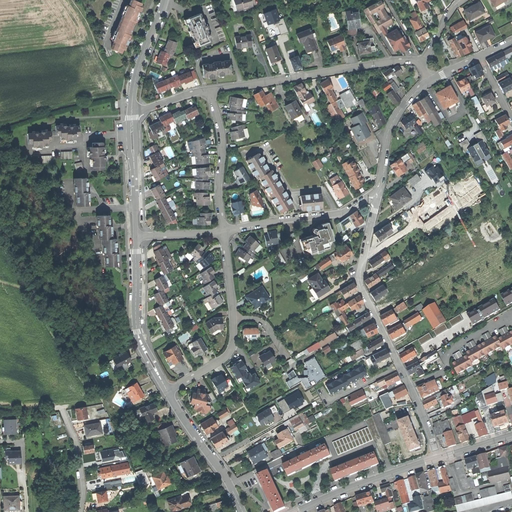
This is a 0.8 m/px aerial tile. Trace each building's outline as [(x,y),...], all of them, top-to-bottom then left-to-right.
[(128,41),(127,40),(129,35),(128,35),(134,21),(135,22),(137,17),(138,17),(140,13),(139,13),(141,7),(139,7),(141,3),(132,0),(131,0),(129,7),(127,6),(127,7),(123,16),(117,31),(113,40),(112,41),(114,42),(111,49),(120,52),(122,49),(123,50),(126,44),(127,45),(128,41)] [(233,0),(236,11),(253,6),(250,0),(233,0)] [(428,6),(426,2),(427,1),(429,0),(414,0),(418,6),(419,6),(421,10),(428,6)] [(376,12),(382,8),(379,2),(368,8),(371,15),(376,12)] [(469,20),(484,12),(479,3),(471,7),(464,11),(469,20)] [(371,15),(368,8),(363,10),(372,25),(376,23),(371,15)] [(387,17),(382,8),(376,12),(381,20),(387,17)] [(275,10),(263,14),(267,25),(272,23),(278,21),(279,21),(279,20),(275,10)] [(348,29),(360,27),(360,21),(358,13),(346,15),(348,29)] [(199,46),(211,41),(200,14),(190,17),(188,18),(189,22),(187,23),(195,44),(197,43),(199,46)] [(389,16),(387,17),(381,20),(376,23),(380,29),(381,29),(384,27),(393,22),(389,16)] [(424,28),(418,16),(411,19),(410,20),(416,32),(424,28)] [(283,18),(279,20),(279,21),(278,21),(279,22),(276,23),(280,35),(288,32),(283,18)] [(450,28),(453,32),(462,27),(466,25),(463,21),(450,28)] [(487,39),(494,36),(489,26),(475,33),(480,43),(487,39)] [(429,36),(424,28),(416,32),(415,32),(420,41),(425,38),(429,36)] [(316,49),(312,38),(311,34),(309,29),(296,34),(300,43),(302,42),(306,53),(311,51),(316,49)] [(388,34),(385,36),(393,50),(396,50),(399,48),(401,52),(403,51),(406,50),(410,47),(404,35),(401,37),(398,32),(396,29),(388,34)] [(244,47),(252,46),(250,35),(235,37),(236,49),(244,47)] [(339,48),(344,46),(344,45),(342,40),(341,41),(339,36),(327,41),(331,51),(339,48)] [(468,52),(472,50),(465,37),(463,38),(462,36),(456,39),(464,54),(468,52)] [(373,37),(364,39),(364,41),(358,42),(360,53),(368,52),(370,51),(375,50),(373,37)] [(460,56),(463,55),(454,38),(448,41),(457,58),(460,56)] [(166,45),(164,52),(169,54),(172,55),(177,43),(168,40),(166,45)] [(271,63),(281,59),(275,45),(265,49),(269,59),(271,63)] [(505,59),(511,55),(511,50),(511,48),(502,53),(505,59)] [(165,66),(169,54),(164,52),(161,51),(159,57),(157,62),(165,66)] [(502,53),(502,52),(499,53),(486,60),(490,67),(505,59),(502,53)] [(297,68),(301,67),(297,57),(290,59),(294,69),(297,68)] [(507,59),(505,59),(490,67),(492,71),(509,62),(507,59)] [(221,74),(230,73),(229,61),(217,62),(217,60),(213,61),(213,64),(202,65),(203,78),(215,76),(215,75),(221,74)] [(469,69),(473,76),(471,77),(473,82),(480,79),(479,76),(483,74),(481,71),(478,64),(469,69)] [(397,66),(391,69),(394,74),(396,77),(399,75),(402,73),(397,66)] [(391,69),(390,68),(383,73),(387,79),(394,74),(391,69)] [(189,72),(178,76),(181,83),(184,82),(184,83),(189,82),(193,80),(190,72),(189,72)] [(498,83),(506,78),(503,74),(495,78),(498,83)] [(177,75),(166,80),(169,88),(174,86),(180,84),(181,83),(178,76),(177,75)] [(461,80),(457,83),(462,92),(467,89),(470,87),(469,85),(465,78),(461,80)] [(503,93),(511,88),(511,84),(511,83),(509,79),(509,78),(498,83),(502,90),(503,93)] [(330,102),(335,99),(330,90),(333,88),(328,79),(323,82),(320,84),(330,102)] [(169,88),(166,80),(154,85),(158,93),(163,90),(169,88)] [(391,80),(388,82),(391,86),(395,92),(399,90),(391,80)] [(385,91),(391,86),(388,82),(382,87),(385,91)] [(303,106),(314,100),(313,98),(314,97),(313,94),(309,93),(305,95),(304,93),(306,92),(301,83),(297,85),(293,87),(303,106)] [(443,108),(444,107),(456,101),(456,100),(449,87),(448,87),(447,86),(443,89),(441,90),(441,91),(436,94),(443,108)] [(347,106),(356,101),(349,88),(340,93),(347,106)] [(273,110),(270,103),(266,95),(262,90),(258,92),(254,94),(261,106),(267,103),(271,111),(273,110)] [(397,103),(400,100),(393,90),(387,94),(388,97),(390,99),(394,105),(397,103)] [(276,100),(272,92),(266,95),(270,103),(276,100)] [(481,98),(485,105),(485,106),(489,104),(494,101),(491,96),(490,93),(481,98)] [(441,121),(440,119),(437,113),(427,96),(423,98),(419,101),(433,124),(436,122),(438,123),(441,121)] [(233,106),(232,110),(243,111),(244,107),(241,107),(243,99),(230,97),(229,102),(229,105),(231,105),(233,106)] [(291,118),(301,112),(294,99),(289,102),(284,105),(291,118)] [(338,105),(338,106),(335,101),(327,106),(331,113),(335,111),(339,119),(344,116),(338,105)] [(422,114),(425,112),(419,101),(412,105),(414,108),(419,116),(422,114)] [(456,101),(444,107),(445,110),(457,103),(456,101)] [(484,113),(479,103),(475,105),(474,105),(480,115),(484,113)] [(372,114),(380,110),(377,104),(369,108),(372,114)] [(335,121),(339,119),(335,111),(331,113),(327,106),(324,108),(330,120),(334,118),(335,121)] [(188,109),(183,111),(187,118),(187,119),(199,113),(195,107),(192,108),(191,107),(188,109)] [(228,120),(242,121),(242,114),(243,114),(243,111),(232,110),(232,113),(230,113),(228,113),(228,116),(228,120)] [(386,123),(380,110),(372,114),(374,118),(375,121),(378,127),(386,123)] [(176,113),(171,115),(174,120),(175,123),(187,118),(183,111),(180,112),(179,111),(176,113)] [(159,118),(160,121),(164,129),(169,127),(167,124),(174,120),(171,115),(170,112),(165,115),(159,118)] [(431,121),(425,112),(422,114),(428,123),(431,121)] [(364,139),(365,137),(369,135),(363,123),(364,122),(367,121),(363,113),(351,119),(355,127),(353,128),(356,135),(356,138),(362,140),(364,140),(364,139)] [(416,122),(411,115),(401,122),(402,125),(405,129),(408,127),(410,129),(413,127),(412,125),(416,122)] [(500,129),(501,131),(505,129),(503,127),(505,126),(509,124),(505,115),(495,120),(500,129)] [(164,129),(160,121),(156,123),(154,124),(149,126),(149,127),(151,130),(153,135),(156,133),(161,131),(164,129)] [(367,128),(364,122),(363,123),(369,135),(365,137),(364,139),(371,135),(367,128)] [(75,140),(75,137),(75,126),(75,124),(69,124),(69,126),(66,126),(66,139),(66,141),(72,141),(72,140),(75,140)] [(233,127),(234,131),(232,132),(230,132),(231,137),(232,140),(244,137),(243,130),(245,129),(244,125),(233,127)] [(423,132),(418,125),(414,127),(420,135),(423,132)] [(357,142),(362,140),(356,138),(356,135),(353,128),(351,129),(357,142)] [(158,137),(156,133),(153,135),(151,130),(150,131),(149,134),(152,140),(158,137)] [(41,147),(41,145),(41,133),(38,133),(37,131),(32,131),(32,133),(32,144),(32,147),(36,147),(36,148),(41,147)] [(478,142),(478,143),(482,141),(483,142),(486,140),(481,131),(474,135),(478,142)] [(501,150),(511,144),(511,133),(507,136),(506,137),(505,139),(497,143),(501,150)] [(191,150),(192,153),(203,151),(202,147),(206,146),(205,142),(204,138),(191,141),(193,149),(191,150)] [(467,150),(471,147),(471,146),(467,139),(459,144),(464,153),(468,151),(467,150)] [(478,143),(471,147),(467,150),(468,151),(474,162),(481,158),(483,157),(489,153),(483,142),(482,141),(478,143)] [(414,148),(416,151),(425,145),(423,142),(414,148)] [(149,148),(153,154),(157,152),(154,145),(149,148)] [(426,147),(425,145),(416,151),(418,153),(426,147)] [(91,156),(103,156),(103,153),(105,153),(105,146),(103,147),(92,147),(89,147),(89,151),(89,156),(91,156)] [(196,164),(209,163),(208,159),(208,155),(204,155),(203,151),(192,153),(192,157),(195,156),(196,164)] [(153,162),(155,167),(158,166),(163,163),(158,152),(157,152),(153,154),(150,156),(153,162)] [(258,178),(260,176),(269,171),(265,163),(266,163),(264,160),(263,159),(259,152),(247,159),(258,178)] [(409,152),(407,153),(410,158),(408,159),(411,163),(415,160),(409,152)] [(410,158),(407,153),(399,159),(402,163),(408,159),(410,158)] [(507,156),(505,153),(501,155),(509,170),(511,167),(511,165),(511,166),(507,156)] [(92,166),(104,166),(103,162),(105,162),(104,158),(103,159),(103,156),(91,156),(91,162),(92,162),(92,166)] [(477,167),(484,163),(481,158),(474,162),(477,167)] [(318,159),(312,162),(317,170),(323,166),(318,159)] [(407,170),(402,163),(399,159),(390,165),(394,171),(397,176),(407,170)] [(342,164),(349,177),(358,172),(359,172),(355,165),(353,161),(350,163),(349,160),(342,164)] [(153,176),(156,181),(164,177),(161,172),(158,166),(155,167),(150,170),(153,176)] [(432,166),(425,172),(428,176),(429,176),(432,179),(436,184),(439,181),(437,180),(443,175),(437,167),(435,170),(432,166)] [(194,176),(194,179),(206,179),(206,175),(209,175),(209,170),(209,167),(196,168),(196,176),(194,176)] [(249,179),(242,167),(237,170),(233,172),(238,179),(235,181),(238,185),(249,179)] [(260,176),(270,194),(282,187),(278,180),(279,179),(278,177),(277,176),(276,176),(272,169),(269,171),(260,176)] [(349,177),(356,189),(362,185),(361,183),(364,181),(361,177),(358,172),(349,177)] [(420,179),(416,174),(407,181),(411,186),(420,179)] [(337,193),(339,197),(344,195),(348,192),(341,180),(339,181),(337,176),(335,175),(331,178),(330,179),(330,180),(333,184),(332,185),(334,189),(333,189),(335,194),(337,193)] [(74,192),(76,192),(87,192),(87,178),(74,178),(74,192)] [(195,189),(209,190),(209,186),(209,183),(205,182),(206,179),(194,179),(194,182),(195,182),(195,189)] [(153,194),(157,200),(163,197),(165,196),(159,185),(151,189),(153,194)] [(281,212),(293,205),(289,198),(290,197),(288,195),(287,193),(286,194),(282,187),(270,194),(281,212)] [(397,209),(411,199),(402,187),(389,197),(394,204),(393,204),(394,206),(397,209)] [(256,190),(250,193),(249,197),(250,199),(249,203),(251,205),(256,206),(260,207),(262,201),(256,190)] [(77,206),(90,205),(89,194),(89,192),(87,192),(76,192),(77,206)] [(314,208),(323,207),(322,192),(314,193),(314,192),(309,193),(309,194),(301,195),(303,209),(314,208)] [(196,205),(210,205),(210,202),(210,197),(205,197),(205,193),(194,193),(194,197),(197,197),(196,205)] [(161,212),(169,208),(167,203),(163,197),(157,200),(155,201),(157,204),(160,209),(161,212)] [(238,213),(243,212),(241,201),(231,203),(232,207),(231,208),(232,214),(234,214),(234,216),(236,216),(239,215),(238,213)] [(170,210),(169,208),(161,212),(166,220),(167,223),(175,219),(170,210)] [(356,210),(348,215),(356,226),(363,220),(360,216),(356,210)] [(197,225),(210,225),(210,221),(210,217),(211,217),(211,213),(200,213),(200,217),(197,217),(197,225)] [(97,226),(99,226),(110,225),(109,215),(96,216),(97,226)] [(343,229),(346,227),(343,223),(346,221),(344,218),(338,222),(343,229)] [(299,240),(305,256),(323,250),(323,247),(329,245),(327,240),(333,238),(327,221),(321,223),(322,228),(316,230),(316,229),(315,228),(314,227),(313,228),(312,229),(312,230),(312,232),(313,232),(315,232),(316,230),(317,234),(304,238),(299,240)] [(392,231),(387,223),(374,232),(376,235),(379,240),(392,231)] [(99,239),(102,239),(112,239),(112,231),(112,225),(110,225),(99,226),(99,239)] [(403,230),(391,239),(393,243),(406,234),(403,230)] [(270,247),(270,245),(277,243),(275,231),(271,231),(267,232),(267,235),(268,237),(265,238),(267,248),(270,247)] [(262,247),(249,236),(247,239),(244,242),(245,243),(247,245),(245,248),(253,254),(256,251),(257,252),(262,247)] [(103,253),(105,253),(116,252),(115,238),(112,239),(102,239),(103,253)] [(195,262),(196,261),(204,254),(201,251),(203,250),(204,248),(200,245),(199,243),(190,254),(195,258),(193,260),(195,262)] [(337,258),(339,257),(341,260),(352,253),(349,248),(346,244),(335,251),(337,254),(335,255),(337,258)] [(165,246),(161,248),(167,259),(171,257),(165,246)] [(167,259),(161,248),(155,251),(153,252),(156,256),(156,258),(159,263),(166,260),(167,259)] [(252,257),(253,254),(245,248),(243,251),(241,250),(239,248),(237,251),(235,254),(246,262),(249,256),(252,257)] [(387,252),(385,249),(369,260),(371,263),(372,266),(384,258),(382,255),(387,252)] [(105,267),(118,266),(118,260),(118,252),(116,252),(105,253),(105,267)] [(199,263),(207,256),(205,253),(204,254),(196,261),(198,263),(199,263)] [(209,254),(207,256),(199,263),(204,268),(215,259),(213,256),(210,253),(209,254)] [(318,263),(321,267),(331,260),(328,256),(318,263)] [(161,269),(164,275),(172,271),(166,260),(159,263),(161,266),(160,267),(161,269)] [(393,266),(391,262),(376,272),(364,279),(367,284),(369,286),(380,279),(378,276),(393,266)] [(203,285),(213,278),(211,275),(213,274),(214,273),(212,270),(211,267),(200,273),(203,279),(201,281),(203,285)] [(403,270),(396,274),(401,280),(407,276),(403,270)] [(318,295),(330,287),(327,283),(326,281),(324,282),(323,279),(318,271),(308,278),(313,286),(310,288),(315,296),(318,295)] [(157,286),(160,291),(162,290),(168,287),(162,276),(154,280),(156,285),(157,286)] [(392,282),(389,278),(370,291),(373,295),(375,298),(387,290),(385,287),(392,282)] [(204,295),(206,298),(213,294),(215,293),(216,292),(213,289),(215,288),(217,286),(216,284),(214,281),(202,287),(206,293),(204,295)] [(336,297),(342,293),(344,298),(357,290),(355,286),(353,283),(334,294),(336,297)] [(260,304),(269,299),(262,288),(254,293),(253,292),(246,297),(249,302),(252,306),(259,302),(260,304)] [(511,288),(501,295),(508,305),(511,302),(511,288)] [(164,293),(162,290),(160,291),(158,292),(154,294),(159,303),(160,306),(162,305),(168,301),(164,293)] [(401,296),(397,290),(375,304),(377,307),(379,311),(393,303),(392,302),(401,296)] [(208,302),(212,308),(223,302),(221,298),(218,295),(217,296),(215,297),(213,294),(206,298),(203,300),(205,303),(208,302)] [(339,317),(344,326),(349,323),(343,313),(350,309),(351,310),(361,305),(363,303),(359,295),(344,304),(338,308),(342,314),(339,317)] [(483,320),(501,309),(495,298),(468,314),(474,325),(483,320)] [(333,311),(338,308),(344,304),(342,300),(335,304),(334,302),(330,305),(333,311)] [(406,305),(404,300),(394,307),(397,312),(400,310),(399,309),(406,305)] [(434,301),(424,307),(435,327),(446,320),(434,301)] [(163,308),(162,305),(160,306),(154,309),(156,313),(157,315),(160,320),(161,319),(168,316),(163,308)] [(163,308),(168,316),(172,313),(168,305),(163,308)] [(396,315),(393,309),(381,315),(384,321),(386,325),(390,322),(391,324),(399,319),(397,314),(396,315)] [(404,320),(407,325),(421,316),(419,311),(404,320)] [(368,319),(370,317),(367,312),(349,323),(344,326),(347,331),(368,319)] [(448,321),(452,327),(463,320),(460,314),(448,321)] [(166,331),(172,327),(174,327),(168,316),(161,319),(163,322),(161,323),(163,327),(166,331)] [(217,329),(222,329),(222,322),(221,318),(213,318),(206,324),(208,328),(211,326),(214,329),(214,330),(217,329)] [(406,332),(401,323),(389,330),(392,335),(394,338),(406,332)] [(363,329),(367,337),(377,332),(376,329),(373,324),(363,329)] [(433,331),(436,337),(448,330),(444,324),(433,331)] [(511,334),(511,335),(510,333),(510,334),(506,327),(503,329),(511,345),(511,334)] [(252,338),(255,338),(255,334),(258,334),(258,331),(257,329),(256,328),(255,328),(245,328),(244,328),(243,329),(242,330),(242,341),(250,340),(250,339),(252,338)] [(321,345),(340,334),(337,328),(319,340),(321,344),(321,345)] [(503,339),(500,341),(503,347),(504,349),(511,345),(503,329),(500,330),(503,337),(503,339)] [(498,338),(494,340),(493,339),(489,332),(486,334),(495,351),(503,347),(500,341),(499,340),(498,338)] [(417,340),(421,346),(433,339),(429,333),(417,340)] [(486,343),(487,344),(483,346),(487,355),(495,351),(486,334),(483,336),(486,342),(486,343)] [(203,351),(206,349),(200,338),(192,343),(194,347),(195,348),(192,350),(195,355),(198,353),(199,355),(201,354),(204,353),(203,351)] [(369,352),(376,348),(379,346),(383,344),(382,342),(380,338),(366,346),(369,352)] [(311,350),(321,344),(319,340),(308,346),(311,350)] [(352,345),(356,352),(363,347),(359,340),(352,345)] [(474,341),(471,342),(480,359),(487,355),(483,346),(479,348),(478,347),(474,341)] [(468,356),(469,357),(472,363),(480,359),(471,342),(468,344),(471,351),(470,351),(471,353),(467,355),(468,356)] [(325,354),(332,351),(329,345),(323,348),(325,354)] [(177,361),(182,358),(179,354),(177,351),(174,346),(163,353),(169,362),(171,360),(173,364),(177,361)] [(365,348),(364,347),(363,347),(356,352),(349,356),(352,360),(364,353),(363,350),(365,348)] [(374,359),(376,362),(380,360),(381,362),(383,361),(385,360),(384,358),(389,356),(385,348),(372,355),(374,359)] [(404,363),(417,356),(413,349),(400,356),(402,360),(404,363)] [(259,358),(265,367),(266,366),(270,364),(275,361),(272,356),(269,352),(263,355),(262,354),(259,356),(260,357),(259,358)] [(432,363),(441,358),(437,352),(423,360),(418,363),(419,364),(408,369),(409,373),(411,376),(416,373),(417,375),(418,374),(420,378),(425,375),(421,366),(426,364),(428,369),(433,366),(432,363)] [(472,363),(469,357),(465,360),(464,358),(460,352),(457,354),(466,370),(474,366),(472,363)] [(114,370),(130,362),(125,353),(122,355),(121,355),(119,356),(109,362),(114,370)] [(465,371),(466,370),(457,354),(454,356),(457,362),(453,365),(458,374),(465,371)] [(298,378),(296,376),(290,380),(286,382),(289,388),(301,381),(306,389),(311,385),(308,381),(312,381),(314,380),(316,383),(326,377),(314,357),(304,363),(306,365),(306,367),(307,367),(307,370),(308,375),(308,377),(300,378),(298,378)] [(230,368),(237,379),(240,377),(243,381),(242,381),(248,390),(260,383),(255,374),(250,374),(241,360),(237,363),(233,365),(234,366),(230,368)] [(131,365),(130,362),(114,370),(115,372),(118,371),(120,371),(131,365)] [(344,376),(325,385),(330,395),(336,392),(344,388),(349,385),(348,384),(352,382),(362,377),(367,375),(362,365),(343,375),(344,376)] [(293,370),(287,375),(290,380),(296,376),(293,370)] [(384,379),(387,385),(388,386),(391,385),(392,386),(394,385),(396,384),(395,383),(400,380),(397,373),(384,379)] [(494,374),(484,380),(489,387),(496,383),(496,379),(494,374)] [(210,380),(219,393),(229,387),(221,375),(217,378),(216,377),(214,378),(210,380)] [(380,388),(387,385),(384,379),(377,382),(379,386),(380,388)] [(422,398),(439,390),(435,381),(425,386),(425,384),(418,388),(421,395),(422,398)] [(505,389),(509,388),(507,382),(499,385),(501,391),(505,389)] [(136,400),(144,396),(142,392),(136,383),(129,387),(131,391),(136,400)] [(393,392),(394,395),(397,399),(405,396),(408,394),(404,386),(393,392)] [(208,410),(209,410),(212,408),(210,404),(209,404),(210,402),(215,399),(211,392),(207,395),(204,394),(205,390),(201,389),(201,390),(197,389),(196,394),(195,394),(193,393),(192,395),(190,403),(195,404),(193,408),(197,410),(197,411),(199,411),(199,410),(201,410),(200,412),(203,413),(204,411),(207,412),(208,410)] [(362,390),(350,396),(352,400),(355,405),(364,401),(363,398),(366,397),(362,390)] [(133,402),(136,400),(131,391),(128,393),(133,402)] [(284,399),(289,408),(292,406),(293,407),(294,409),(298,406),(297,405),(302,402),(304,401),(298,391),(284,399)] [(390,396),(389,393),(380,397),(386,410),(390,408),(393,407),(389,397),(390,396)] [(486,401),(487,405),(497,402),(495,393),(485,397),(486,401)] [(449,398),(447,395),(443,397),(440,398),(441,400),(444,407),(444,408),(452,405),(451,404),(454,403),(451,397),(449,398)] [(438,404),(436,401),(435,397),(422,403),(425,407),(426,409),(438,404)] [(290,409),(289,408),(284,399),(277,402),(284,413),(290,409)] [(148,405),(139,409),(142,416),(143,417),(144,416),(145,416),(147,421),(154,419),(152,413),(157,411),(154,403),(151,404),(149,405),(148,405)] [(268,409),(272,415),(278,411),(274,405),(268,409)] [(83,419),(85,419),(87,418),(85,407),(75,409),(77,420),(82,419),(83,419)] [(217,414),(219,417),(222,416),(226,413),(227,413),(225,409),(217,414)] [(272,415),(268,409),(257,415),(259,420),(258,420),(260,425),(264,423),(265,425),(269,423),(268,421),(269,420),(270,421),(274,419),(272,415)] [(449,420),(454,418),(460,416),(458,409),(447,413),(449,420)] [(475,411),(461,417),(464,425),(472,422),(471,420),(477,417),(475,412),(475,411)] [(479,421),(480,424),(484,422),(479,411),(475,412),(477,417),(479,421)] [(498,413),(498,412),(494,413),(495,414),(491,416),(495,428),(500,426),(500,427),(502,426),(505,425),(504,425),(509,423),(505,411),(498,413)] [(384,445),(391,442),(383,422),(379,413),(372,416),(384,445)] [(302,414),(284,423),(287,430),(289,429),(293,427),(302,422),(308,419),(305,414),(303,416),(302,414)] [(457,428),(464,425),(461,417),(460,416),(454,418),(457,428)] [(217,427),(217,426),(214,421),(211,417),(200,424),(206,434),(212,430),(217,427)] [(4,434),(16,434),(16,433),(15,419),(4,420),(4,427),(4,431),(4,434)] [(408,419),(399,422),(410,451),(420,447),(414,432),(408,419)] [(304,426),(302,422),(293,427),(295,431),(299,429),(304,426)] [(437,437),(444,434),(452,431),(449,422),(435,428),(434,428),(437,437)] [(484,422),(480,424),(475,425),(480,438),(482,437),(488,434),(484,422)] [(100,423),(84,426),(86,436),(96,434),(102,433),(100,423)] [(228,433),(237,428),(236,427),(235,424),(230,427),(226,429),(228,433)] [(459,433),(460,438),(463,443),(464,443),(470,440),(464,425),(457,428),(456,428),(459,433)] [(171,426),(160,430),(165,445),(176,441),(173,435),(175,435),(174,433),(171,426)] [(333,443),(338,455),(373,440),(368,428),(333,443)] [(294,441),(291,437),(290,434),(287,430),(278,435),(280,440),(284,446),(291,442),(294,441)] [(452,431),(444,434),(445,438),(447,442),(448,447),(451,447),(456,445),(452,431)] [(223,443),(227,441),(225,437),(224,436),(221,432),(210,438),(216,448),(220,445),(221,446),(221,447),(224,445),(223,443)] [(84,454),(94,452),(92,443),(90,444),(88,444),(87,444),(82,445),(84,454)] [(265,451),(262,445),(248,453),(251,459),(254,465),(268,457),(265,451)] [(286,471),(288,476),(328,457),(330,456),(326,446),(315,451),(294,461),(283,465),(286,471)] [(505,457),(508,468),(509,471),(511,470),(511,466),(508,446),(499,449),(500,454),(501,458),(505,457)] [(118,448),(100,451),(102,461),(113,459),(114,456),(120,458),(126,456),(124,451),(119,451),(118,448)] [(276,460),(283,456),(280,450),(273,454),(276,460)] [(10,451),(5,452),(5,459),(8,459),(8,461),(10,461),(10,464),(20,463),(20,458),(20,451),(10,451)] [(340,468),(332,471),(336,481),(379,463),(375,453),(363,458),(343,466),(340,468)] [(481,470),(490,468),(489,465),(486,454),(485,454),(477,456),(481,470)] [(194,473),(200,471),(192,457),(180,463),(187,477),(194,473)] [(473,477),(481,475),(480,473),(476,457),(467,460),(465,460),(468,471),(471,470),(473,477)] [(490,471),(491,472),(508,468),(505,457),(501,458),(497,458),(497,462),(489,465),(490,468),(490,471)] [(455,463),(463,490),(470,488),(467,479),(462,461),(455,463)] [(127,463),(109,467),(106,467),(99,469),(100,472),(101,475),(101,478),(112,476),(116,475),(129,472),(127,463)] [(491,483),(510,479),(509,471),(508,468),(491,472),(490,471),(487,472),(488,473),(491,483)] [(140,487),(150,483),(144,469),(134,473),(140,487)] [(434,488),(439,486),(439,485),(435,469),(428,472),(432,488),(434,488)] [(449,480),(446,469),(441,470),(444,483),(445,484),(449,482),(450,482),(449,480)] [(274,511),(276,511),(285,508),(283,504),(271,478),(268,471),(258,476),(262,484),(270,503),(274,511)] [(161,488),(170,483),(168,478),(165,479),(164,478),(165,477),(163,472),(152,477),(157,486),(160,485),(161,488)] [(491,483),(488,473),(487,472),(481,473),(480,473),(481,475),(484,485),(491,483)] [(421,493),(428,491),(427,487),(423,474),(419,475),(416,476),(421,493)] [(409,478),(413,491),(419,489),(415,476),(411,478),(409,478)] [(121,480),(103,483),(105,489),(122,485),(121,480)] [(397,482),(403,505),(410,503),(404,480),(400,481),(397,482)] [(444,483),(439,485),(439,486),(440,491),(441,493),(451,491),(449,482),(445,484),(444,483)] [(388,499),(390,504),(392,503),(391,498),(392,497),(393,496),(390,484),(385,486),(381,487),(382,493),(386,492),(388,499)] [(495,487),(481,491),(483,499),(497,495),(495,487)] [(111,495),(110,490),(96,493),(98,502),(102,501),(108,500),(107,496),(111,495)] [(356,497),(360,507),(374,503),(372,495),(371,492),(364,495),(356,497)] [(483,499),(456,506),(457,511),(459,511),(511,498),(511,496),(511,492),(505,493),(497,495),(483,499)] [(474,501),(472,494),(454,499),(456,505),(474,501)] [(171,511),(172,511),(192,505),(188,495),(182,497),(181,497),(180,496),(167,501),(171,511)] [(4,510),(14,510),(19,510),(19,501),(19,496),(4,496),(4,510)] [(421,496),(414,498),(415,504),(409,506),(409,511),(413,511),(423,509),(422,500),(421,496)] [(428,511),(435,510),(431,496),(430,497),(423,499),(424,511),(428,511)] [(216,503),(217,507),(220,506),(229,503),(227,499),(216,503)] [(377,511),(381,511),(391,509),(390,504),(388,499),(375,504),(377,511)] [(21,501),(19,501),(19,510),(14,510),(14,511),(20,511),(21,511),(21,510),(22,509),(22,506),(22,502),(21,502),(21,501)] [(217,507),(216,503),(206,506),(207,509),(210,508),(211,511),(218,510),(217,507)] [(344,511),(341,503),(337,505),(335,505),(337,510),(336,511),(335,511),(344,511)]
